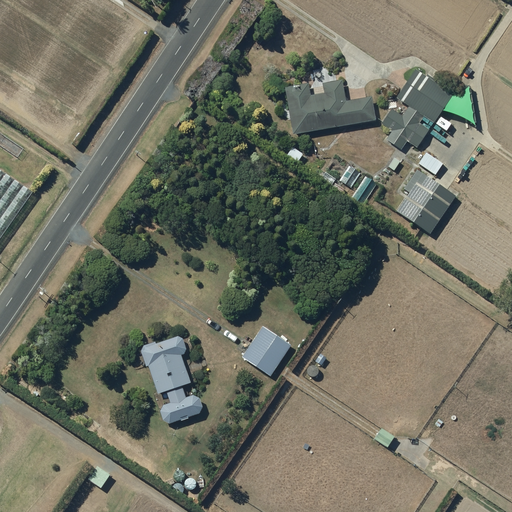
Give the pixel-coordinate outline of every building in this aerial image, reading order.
[(393,108),(384,123),(395,130),(389,138),(404,148),(409,140),(419,146),(431,129),(421,122),(426,115),(436,122),(455,93),(419,69),(400,97),(411,105),(404,116),(393,108)] [(294,133),(377,118),(373,96),(346,100),(343,80),(323,83),(324,91),(313,93),(311,83),(286,88),(294,133)] [(445,164),(425,150),(417,162),(437,176),(445,164)] [(351,188),(363,171),(352,164),(341,180),(351,188)] [(0,241),(33,193),(0,169),(0,241)] [(400,210),(432,232),(458,196),(420,170),(407,188),(413,191),(400,210)] [(365,202),(377,183),(366,176),(353,195),(365,202)] [(293,344),(265,325),(244,358),(271,376),(293,344)] [(188,353),(182,335),(142,348),(149,367),(151,367),(160,393),(168,391),(171,402),(161,405),(168,425),(206,413),(200,393),(188,397),(184,386),(193,382),(184,354),(188,353)] [(316,377),(325,367),(330,361),(321,353),(315,360),(307,370),(316,377)]
